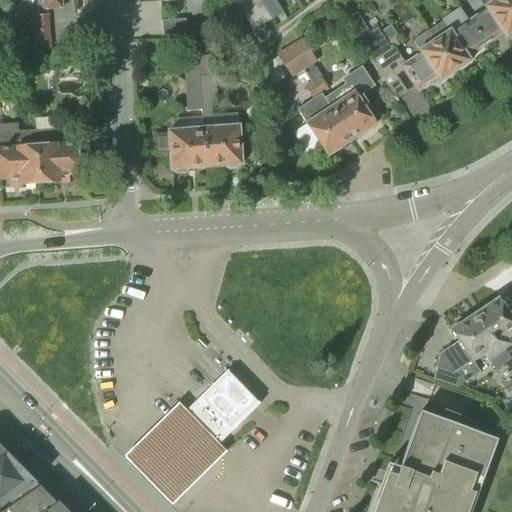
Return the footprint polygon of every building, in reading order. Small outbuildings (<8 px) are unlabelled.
[(22,0),(22,2),(44,0),(44,10),(62,9),(61,0),(22,0)] [(253,31),(271,20),(258,0),(249,0),(238,7),(253,31)] [(511,15),(501,0),(478,0),(485,11),(468,22),(484,46),(502,34),(505,39),(511,34),(511,15)] [(511,0),(501,0),(511,15),(511,0)] [(344,19),(351,14),(344,4),(337,9),(344,19)] [(357,41),(369,33),(356,13),(345,21),(357,41)] [(19,18),(21,40),(51,37),(48,16),(19,18)] [(162,36),(187,35),(186,20),(161,21),(162,36)] [(484,46),(468,22),(451,34),(443,22),(427,32),(455,73),(470,63),(467,57),(484,46)] [(249,33),(242,23),(231,30),(238,40),(249,33)] [(377,28),(369,33),(357,41),(366,54),(366,55),(372,65),(382,80),(390,74),(393,78),(404,71),(417,90),(436,78),(439,83),(455,73),(427,32),(413,42),(420,53),(404,64),(393,48),(391,49),(377,28)] [(21,40),(22,53),(52,50),(51,37),(21,40)] [(290,48),(304,70),(317,61),(302,39),(290,48)] [(292,78),(297,74),(304,70),(290,48),(277,56),(292,78)] [(307,75),(311,81),(313,84),(319,94),(328,88),(321,79),(323,78),(316,68),(307,74),(306,74),(307,75)] [(199,76),(199,80),(202,110),(202,116),(212,116),(211,105),(216,104),(214,75),(199,76)] [(188,111),(202,110),(199,80),(186,81),(188,111)] [(328,157),(351,142),(324,100),(319,94),(313,84),(306,89),(312,99),(311,100),(296,109),(305,123),(328,157)] [(341,89),(334,93),(324,100),(351,142),(375,126),(352,92),(346,96),(341,89)] [(241,166),(238,128),(203,130),(206,169),(241,166)] [(36,145),(39,185),(58,183),(68,182),(68,175),(78,174),(76,145),(75,145),(75,134),(71,134),(71,129),(60,130),(60,135),(55,135),(54,130),(36,131),(36,145)] [(206,169),(203,130),(189,131),(168,133),(168,135),(155,136),(156,154),(169,152),(171,171),(206,169)] [(39,185),(36,145),(19,146),(19,138),(0,139),(0,180),(10,180),(10,186),(20,186),(39,185)] [(474,315),(506,363),(511,358),(511,345),(508,340),(511,337),(511,320),(498,300),(474,315)] [(495,370),(506,363),(474,315),(451,331),(458,342),(438,355),(439,357),(435,368),(454,375),(455,373),(472,362),(473,364),(485,355),(495,370)] [(225,374),(226,375),(215,386),(214,384),(211,387),(213,388),(187,414),(217,444),(242,419),(244,420),(246,418),(245,416),(256,406),(257,407),(260,405),(257,402),(257,403),(229,374),(230,374),(227,371),(225,374)] [(176,504),(229,450),(182,402),(128,456),(176,504)] [(471,511),(497,441),(420,413),(396,478),(393,488),(381,483),(375,500),(370,511),(471,511)] [(6,454),(0,457),(0,509),(10,503),(13,506),(39,488),(6,454)] [(13,506),(4,511),(47,511),(57,506),(39,488),(13,506)]
